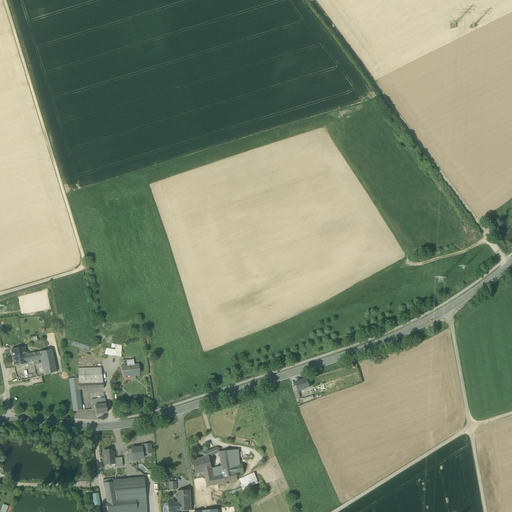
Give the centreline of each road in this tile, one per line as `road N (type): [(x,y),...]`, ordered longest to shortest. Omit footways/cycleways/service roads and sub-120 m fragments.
road 1 (primary): [(0,419),(113,427),(165,417),(391,338),(448,309)]
road 2 (track): [(4,0),(85,267),(0,294)]
road 3 (unclassified): [(311,0),(508,265)]
road 4 (track): [(334,511),(469,426),(485,511)]
road 5 (unclassified): [(448,309),(469,426),(511,413)]
